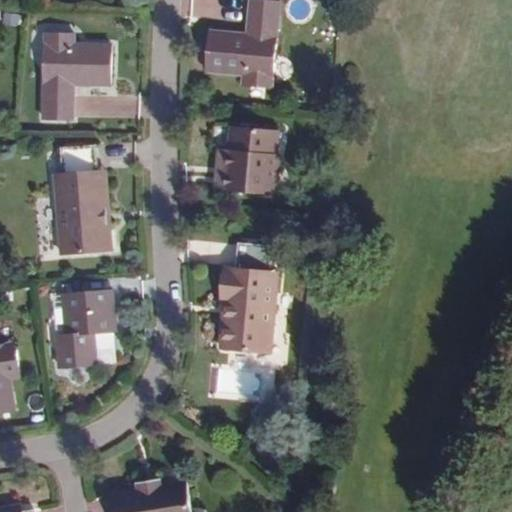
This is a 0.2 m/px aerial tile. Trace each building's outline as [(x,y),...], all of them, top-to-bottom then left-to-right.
[(278,0),(276,0),(248,0),(246,34),(208,30),(205,71),(242,75),(242,83),(269,87),(278,0)] [(73,33),(45,31),(43,116),(71,117),(72,84),(108,84),(109,44),(73,43),(73,33)] [(279,127),(230,122),(228,146),(219,146),(215,184),(275,189),(279,151),(276,151),(279,127)] [(110,250),(109,223),(102,224),(97,171),(95,143),(57,145),(59,173),(52,174),(59,254),(110,250)] [(102,224),(109,223),(105,170),(97,171),(102,224)] [(276,243),(240,239),(237,266),(227,265),(223,300),(233,302),(231,317),(226,316),(223,346),(273,351),(281,271),(274,270),(276,243)] [(111,288),(60,292),(63,334),(57,334),(58,365),(94,363),(92,331),(113,329),(111,288)] [(17,369),(12,339),(0,341),(0,408),(13,406),(12,404),(7,370),(17,369)] [(136,476),(137,483),(162,479),(161,472),(136,476)] [(162,479),(137,483),(137,485),(112,490),(115,511),(191,511),(186,478),(162,482),(162,479)] [(0,510),(20,508),(19,501),(0,504),(0,510)]
